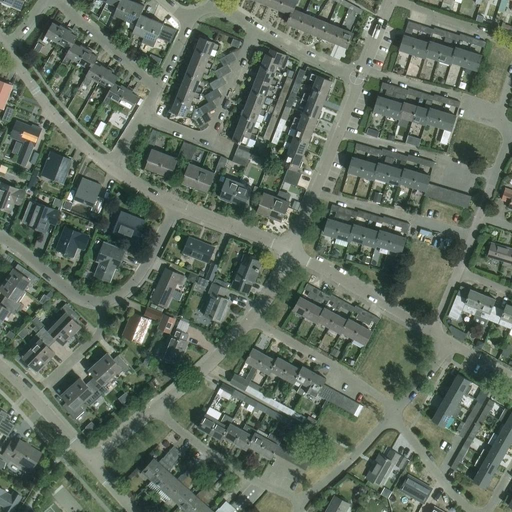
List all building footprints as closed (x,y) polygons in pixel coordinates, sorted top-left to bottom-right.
[(23,0),(2,0),(12,3),(11,5),(20,9),(23,0)] [(129,0),(120,0),(117,7),(114,15),(125,20),(132,3),(129,2),(129,0)] [(279,10),(282,0),(269,0),(267,5),(279,10)] [(293,9),(296,0),(282,0),(279,10),(291,14),(293,9)] [(349,8),(350,4),(343,0),(338,0),(337,2),(349,8)] [(498,11),(501,0),(493,0),(491,9),(498,11)] [(507,0),(501,0),(498,11),(504,13),(507,0)] [(140,14),(141,15),(145,6),(144,5),(143,8),(140,7),(141,5),(133,2),(134,1),(133,1),(132,3),(125,20),(136,24),(140,14)] [(350,4),(349,8),(347,12),(351,14),(352,10),(360,14),(362,10),(350,4)] [(305,14),(293,9),(291,14),(287,24),(299,28),(305,14)] [(148,18),(141,15),(140,14),(136,24),(133,33),(144,37),(151,21),(148,20),(148,18)] [(311,33),(317,19),(305,14),(299,28),(311,33)] [(152,18),(151,21),(144,37),(142,42),(153,47),(157,37),(161,39),(167,26),(163,24),(163,23),(162,26),(159,24),(159,22),(152,19),(152,18)] [(323,38),(329,23),(317,19),(311,33),(323,38)] [(411,34),(413,29),(415,22),(409,21),(405,32),(411,34)] [(420,31),(422,25),(415,22),(413,29),(420,31)] [(501,29),(511,31),(511,26),(504,24),(505,23),(502,22),(501,29)] [(58,42),(66,28),(61,25),(60,26),(53,23),(42,41),(48,45),(52,39),(58,42)] [(335,43),(341,28),(329,23),(323,38),(335,43)] [(433,33),(435,27),(434,27),(434,29),(428,28),(429,27),(422,25),(420,31),(432,35),(433,33)] [(445,37),(447,31),(435,27),(433,33),(445,37)] [(66,55),(74,43),(77,36),(71,33),(72,31),(66,28),(58,42),(64,46),(61,52),(66,55)] [(341,28),(335,43),(347,48),(353,33),(341,28)] [(459,39),(460,34),(460,35),(447,31),(445,37),(444,41),(451,43),(453,39),(458,41),(458,39),(459,39)] [(481,40),(483,36),(472,31),(470,35),(481,40)] [(471,43),(473,38),(460,34),(459,39),(471,43)] [(412,53),(417,39),(404,35),(400,49),(412,53)] [(193,49),(210,55),(212,48),(218,51),(220,45),(200,37),(198,44),(196,43),(193,49)] [(473,38),(471,43),(484,47),(486,42),(473,38)] [(425,57),(430,42),(430,41),(429,43),(417,39),(412,53),(425,57)] [(438,60),(443,46),(430,42),(425,57),(425,58),(426,56),(438,60)] [(78,62),(86,47),(81,45),(80,46),(74,43),(66,55),(63,61),(69,65),(72,58),(78,62)] [(451,64),(456,48),(455,49),(443,46),(438,60),(451,64)] [(94,63),(98,56),(91,53),(92,51),(86,47),(78,62),(85,65),(81,71),(87,75),(94,63)] [(464,66),(468,52),(456,48),(451,64),(452,62),(464,66)] [(207,62),(210,55),(193,49),(191,55),(193,56),(191,62),(211,70),(213,64),(207,62)] [(259,65),(275,72),(277,65),(283,68),(286,62),(288,56),(271,49),(269,55),(266,54),(263,61),(261,60),(259,65)] [(223,66),(227,64),(236,59),(232,52),(219,59),(223,66)] [(468,52),(464,66),(466,66),(472,68),(477,70),(481,56),(468,52)] [(209,75),(211,70),(191,62),(188,68),(186,67),(184,73),(200,79),(203,73),(209,75)] [(100,66),(94,63),(87,75),(83,81),(89,85),(93,78),(99,82),(107,68),(101,65),(100,66)] [(218,78),(222,76),(231,71),(227,64),(223,66),(214,71),(218,78)] [(272,79),(275,72),(259,65),(257,72),(258,72),(256,78),(276,86),(278,81),(272,79)] [(114,82),(115,83),(118,76),(112,73),(113,71),(107,68),(99,82),(105,85),(101,92),(107,95),(108,95),(114,82)] [(295,81),(301,83),(305,71),(300,69),(295,81)] [(313,88),(329,94),(331,88),(329,88),(332,81),(318,76),(320,71),(313,69),(309,79),(315,81),(313,88)] [(197,86),(200,79),(184,73),(182,79),(183,80),(181,87),(201,94),(204,88),(197,86)] [(214,90),(217,88),(226,83),(222,76),(218,78),(210,83),(214,90)] [(282,89),(288,91),(292,79),(287,77),(282,89)] [(274,92),(276,86),(256,78),(254,85),(252,84),(250,90),(265,96),(268,89),(274,92)] [(0,107),(3,108),(8,95),(12,85),(3,82),(2,83),(0,81),(0,107)] [(296,95),(301,83),(295,81),(290,93),(296,95)] [(121,86),(115,83),(114,82),(108,95),(107,95),(103,101),(109,105),(113,98),(119,102),(127,88),(122,85),(121,86)] [(392,96),(395,86),(388,84),(385,94),(392,96)] [(395,86),(392,96),(392,97),(394,92),(401,94),(403,88),(395,86)] [(199,99),(201,94),(181,87),(179,92),(177,92),(174,98),(190,104),(193,97),(199,99)] [(127,88),(119,102),(125,105),(122,112),(128,115),(138,96),(132,93),(133,91),(127,88)] [(208,102),(212,100),(221,95),(217,88),(214,90),(204,96),(208,102)] [(326,100),(329,94),(313,88),(310,95),(304,92),(302,98),(322,106),(324,100),(326,100)] [(283,103),(288,91),(282,89),(278,101),(283,103)] [(263,103),(265,96),(250,90),(247,96),(249,97),(247,103),(267,111),(269,105),(263,103)] [(291,107),(296,95),(290,93),(286,105),(291,107)] [(387,114),(391,100),(378,96),(374,110),(387,114)] [(190,104),(174,98),(172,104),(174,104),(171,111),(191,119),(195,109),(194,105),(190,104)] [(306,106),(303,112),(319,118),(321,113),(320,112),(322,106),(302,98),(300,103),(306,106)] [(204,114),(208,112),(217,107),(212,100),(208,102),(199,107),(204,114)] [(399,118),(404,102),(403,104),(391,100),(387,114),(399,118)] [(278,115),(283,103),(278,101),(273,113),(278,115)] [(412,120),(417,106),(404,102),(399,118),(400,118),(400,116),(412,120)] [(265,116),(267,111),(247,103),(244,109),(242,109),(240,114),(256,120),(258,114),(265,116)] [(286,120),(291,107),(286,105),(281,117),(286,120)] [(425,124),(430,108),(429,110),(417,106),(412,120),(425,124)] [(438,126),(443,112),(430,108),(425,124),(426,122),(438,126)] [(208,112),(204,114),(195,120),(199,127),(212,119),(208,112)] [(317,125),(319,118),(303,112),(300,119),(295,116),(293,122),(313,130),(315,124),(317,125)] [(443,112),(438,126),(444,128),(440,142),(447,144),(456,116),(443,112)] [(274,127),(278,115),(273,113),(268,125),(274,127)] [(253,127),(256,120),(240,114),(238,120),(239,121),(237,127),(257,135),(259,130),(253,127)] [(282,132),(286,120),(281,117),(276,129),(282,132)] [(17,121),(13,130),(11,137),(25,142),(20,157),(17,162),(26,166),(28,160),(33,146),(35,146),(38,138),(41,129),(32,125),(32,127),(17,121)] [(310,136),(313,130),(293,122),(291,127),(297,130),(294,136),(310,143),(312,137),(310,136)] [(269,140),(274,127),(268,125),(263,138),(269,140)] [(255,141),(257,135),(237,127),(235,134),(233,133),(230,139),(239,143),(237,148),(251,153),(253,148),(246,145),(249,138),(255,141)] [(159,132),(153,129),(148,143),(154,145),(159,132)] [(277,144),(282,132),(276,129),(271,142),(277,144)] [(307,149),(310,143),(294,136),(291,143),(285,141),(283,146),(303,154),(306,148),(307,149)] [(185,158),(190,144),(184,141),(178,155),(185,158)] [(190,144),(185,158),(191,160),(196,146),(190,144)] [(301,161),(303,154),(283,146),(281,152),(287,154),(284,161),(282,161),(280,165),(288,168),(296,171),(298,167),(300,168),(303,162),(301,161)] [(248,159),(251,153),(237,148),(235,154),(248,159)] [(157,172),(164,154),(152,149),(145,168),(146,167),(157,172)] [(386,156),(394,158),(395,153),(382,149),(381,154),(386,156)] [(47,161),(44,169),(55,173),(52,179),(63,183),(69,169),(72,160),(63,156),(62,157),(60,156),(60,155),(51,151),(47,161)] [(164,154),(157,172),(157,174),(158,172),(170,177),(169,178),(170,178),(174,169),(178,159),(164,154)] [(246,166),(248,159),(235,154),(232,161),(246,166)] [(227,158),(221,156),(216,169),(222,172),(227,158)] [(387,181),(391,167),(394,158),(386,156),(384,164),(379,163),(374,179),(374,177),(387,181)] [(361,175),(365,161),(352,157),(348,171),(361,175)] [(374,179),(379,163),(378,163),(378,165),(365,161),(361,175),(374,179)] [(195,187),(202,168),(190,163),(186,173),(182,183),(183,183),(183,182),(195,187)] [(400,185),(404,169),(404,168),(404,170),(391,167),(387,181),(400,185)] [(202,168),(195,187),(194,188),(194,189),(195,187),(207,191),(207,192),(211,183),(214,173),(202,168)] [(302,173),(296,171),(288,168),(286,174),(299,180),(302,173)] [(35,169),(28,187),(31,189),(39,170),(35,169)] [(413,187),(417,172),(404,169),(400,185),(400,183),(413,187)] [(428,183),(430,176),(417,172),(413,187),(426,191),(427,188),(428,183)] [(297,186),(299,180),(286,174),(283,181),(297,186)] [(83,177),(79,187),(74,199),(92,206),(90,210),(98,213),(104,199),(103,201),(96,199),(101,185),(94,182),(94,183),(83,179),(83,178),(83,177)] [(231,202),(239,183),(227,178),(219,197),(231,202)] [(20,204),(24,195),(25,192),(2,183),(0,187),(0,207),(8,211),(12,201),(20,204)] [(239,183),(231,202),(244,207),(252,188),(239,183)] [(430,197),(434,185),(428,183),(427,188),(426,191),(424,195),(425,195),(430,197)] [(368,184),(365,193),(358,191),(357,195),(368,198),(372,185),(368,184)] [(435,198),(439,186),(434,185),(430,197),(435,198)] [(441,200),(444,188),(439,186),(435,198),(441,200)] [(446,202),(450,190),(444,188),(441,200),(446,202)] [(511,190),(505,188),(502,199),(510,202),(508,208),(511,209),(511,190)] [(269,217),(277,197),(270,195),(271,193),(265,190),(257,212),(269,217)] [(451,203),(455,191),(450,190),(446,202),(451,203)] [(457,205),(460,193),(455,191),(451,203),(457,205)] [(462,206),(465,194),(460,193),(457,205),(462,206)] [(467,208),(471,196),(465,194),(462,206),(467,208)] [(303,206),(307,198),(301,196),(298,204),(303,206)] [(277,197),(269,217),(282,221),(289,202),(277,197)] [(55,224),(59,215),(60,212),(37,203),(28,225),(43,231),(47,221),(55,224)] [(342,219),(345,208),(338,206),(335,217),(342,219)] [(349,221),(352,210),(345,208),(342,219),(349,221)] [(122,211),(118,221),(117,222),(120,223),(116,234),(136,242),(140,232),(139,232),(140,229),(141,230),(144,220),(122,211)] [(337,237),(341,223),(328,219),(324,233),(337,237)] [(350,239),(354,225),(353,226),(341,223),(337,237),(349,240),(350,239)] [(362,243),(367,228),(354,225),(350,239),(362,243)] [(84,249),(87,239),(89,236),(65,227),(60,240),(56,249),(72,255),(76,246),(84,249)] [(375,246),(380,230),(379,232),(367,228),(362,243),(375,246)] [(388,248),(393,234),(380,230),(375,246),(375,247),(376,245),(388,248)] [(393,234),(388,248),(401,252),(406,238),(393,234)] [(208,262),(214,247),(189,237),(183,252),(208,262)] [(124,250),(104,242),(97,261),(100,262),(95,275),(110,281),(117,264),(118,265),(124,250)] [(488,256),(504,261),(503,264),(511,266),(511,248),(492,243),(488,256)] [(244,255),(241,265),(232,286),(248,292),(246,291),(250,281),(252,281),(257,270),(258,270),(259,268),(258,268),(260,262),(255,260),(256,258),(250,256),(249,257),(244,255)] [(371,258),(363,255),(361,261),(369,264),(371,258)] [(6,279),(22,291),(26,286),(29,288),(32,283),(35,285),(40,279),(27,270),(26,271),(24,269),(25,268),(18,264),(7,279),(6,278),(6,279)] [(211,281),(217,266),(211,264),(205,278),(211,281)] [(184,276),(175,272),(166,268),(151,300),(166,307),(177,283),(180,284),(184,276)] [(205,290),(209,281),(197,276),(196,280),(198,280),(195,286),(205,290)] [(213,283),(226,289),(228,285),(231,286),(231,284),(227,282),(226,283),(215,278),(213,283)] [(19,296),(22,291),(6,279),(7,279),(0,289),(9,296),(6,301),(3,299),(6,301),(18,310),(22,304),(19,302),(22,298),(19,296)] [(226,289),(213,283),(212,283),(208,293),(210,294),(203,314),(221,321),(229,300),(223,298),(226,289)] [(314,300),(319,290),(313,286),(307,296),(314,300)] [(32,300),(35,290),(30,288),(27,298),(32,300)] [(475,314),(483,294),(471,289),(468,296),(462,293),(454,314),(460,317),(463,309),(475,314)] [(319,290),(314,300),(321,303),(326,294),(319,290)] [(493,322),(498,308),(493,306),(495,299),(483,294),(475,314),(493,322)] [(305,316),(312,303),(300,297),(293,310),(305,316)] [(341,306),(343,301),(337,297),(332,307),(338,310),(341,306)] [(18,310),(6,301),(3,306),(0,303),(0,319),(1,321),(5,316),(8,318),(12,312),(15,314),(18,310)] [(343,301),(341,306),(347,310),(350,305),(343,301)] [(58,322),(73,336),(72,335),(81,326),(72,318),(76,314),(79,316),(66,303),(61,308),(64,311),(60,315),(63,318),(58,322)] [(317,322),(325,308),(324,307),(323,309),(312,303),(305,316),(317,322)] [(511,329),(511,325),(511,305),(507,304),(504,310),(498,308),(493,322),(511,329)] [(162,313),(157,311),(148,307),(145,314),(160,321),(162,313)] [(329,327),(336,314),(325,308),(317,322),(317,323),(318,321),(329,327)] [(362,321),(368,312),(361,308),(356,318),(362,321)] [(151,320),(144,317),(132,312),(129,320),(132,321),(130,325),(127,324),(123,335),(141,343),(151,320)] [(368,312),(362,321),(369,325),(374,316),(368,312)] [(176,319),(164,314),(158,330),(170,334),(176,319)] [(341,333),(349,319),(349,318),(348,320),(336,314),(329,327),(341,333)] [(353,338),(360,325),(349,319),(341,333),(341,334),(342,332),(353,338)] [(450,324),(455,330),(459,326),(453,320),(450,324)] [(72,336),(73,336),(58,322),(54,326),(51,324),(47,328),(45,326),(40,330),(51,341),(55,336),(63,344),(72,336)] [(360,325),(353,338),(365,345),(372,331),(360,325)] [(188,334),(179,330),(176,329),(173,337),(171,336),(162,358),(178,364),(182,355),(181,354),(186,342),(187,343),(187,342),(185,341),(188,334)] [(30,346),(32,348),(47,362),(46,362),(55,353),(47,345),(51,341),(53,343),(51,341),(40,330),(36,335),(38,337),(34,341),(30,346)] [(478,335),(481,340),(487,338),(484,332),(478,335)] [(46,363),(47,362),(32,348),(28,352),(25,350),(22,354),(19,352),(14,357),(27,370),(27,369),(25,367),(29,363),(37,371),(46,362),(46,363)] [(265,354),(253,348),(246,361),(257,368),(265,354)] [(98,361),(112,376),(116,372),(119,374),(123,371),(125,373),(130,369),(118,355),(120,358),(115,361),(108,353),(99,361),(98,361)] [(271,371),(276,360),(265,354),(257,368),(269,374),(271,371)] [(282,377),(290,363),(278,357),(276,360),(271,371),(282,377)] [(107,380),(112,376),(98,361),(98,362),(89,370),(97,378),(92,382),(103,394),(107,389),(105,387),(109,383),(107,380)] [(295,380),(301,369),(290,363),(282,377),(293,383),(295,380)] [(304,391),(314,372),(303,366),(301,369),(295,380),(301,383),(296,392),(302,395),(304,391)] [(328,400),(334,390),(323,384),(326,379),(314,372),(304,391),(316,397),(317,394),(322,397),(328,400)] [(458,374),(451,386),(464,393),(467,395),(471,387),(468,385),(470,381),(458,374)] [(230,384),(244,392),(249,383),(234,375),(230,384)] [(103,394),(92,382),(90,380),(92,383),(88,386),(80,378),(71,386),(71,385),(70,386),(84,401),(89,397),(91,399),(96,395),(98,398),(103,394)] [(232,394),(234,389),(223,383),(220,388),(232,394)] [(258,383),(255,389),(297,412),(300,407),(258,383)] [(256,397),(259,392),(248,385),(245,391),(256,397)] [(80,405),(84,401),(70,386),(71,387),(62,395),(69,403),(65,407),(63,405),(75,419),(84,410),(80,405)] [(457,404),(464,393),(451,386),(445,397),(457,404)] [(476,400),(483,403),(485,401),(489,392),(482,388),(476,400)] [(243,401),(246,396),(234,389),(232,394),(243,401)] [(333,403),(339,393),(334,390),(328,400),(328,401),(333,403)] [(268,403),(271,398),(259,392),(256,397),(268,403)] [(338,406),(344,395),(339,393),(333,403),(338,406)] [(343,409),(349,398),(344,395),(338,406),(343,409)] [(255,407),(258,402),(246,396),(243,401),(250,404),(247,411),(251,414),(255,407)] [(451,415),(457,404),(445,397),(438,408),(451,415)] [(279,409),(282,404),(271,398),(268,403),(279,409)] [(349,412),(354,401),(349,398),(343,409),(349,412)] [(489,399),(483,411),(488,414),(494,402),(489,399)] [(476,415),(483,403),(476,400),(478,401),(471,412),(476,415)] [(354,415),(360,404),(359,404),(354,401),(349,412),(354,415)] [(266,413),(269,408),(258,402),(255,407),(266,413)] [(291,416),(293,410),(282,404),(279,409),(291,416)] [(360,404),(354,415),(357,417),(363,406),(360,404)] [(278,420),(281,415),(269,408),(266,413),(278,420)] [(449,418),(451,415),(438,408),(432,420),(444,427),(449,418)] [(0,433),(6,437),(14,425),(4,419),(7,414),(1,410),(0,410),(0,433)] [(293,410),(291,416),(302,422),(305,417),(293,410)] [(481,425),(488,414),(483,411),(476,422),(481,425)] [(476,415),(471,412),(465,423),(470,426),(476,415)] [(210,434),(217,420),(206,414),(198,428),(210,434)] [(224,437),(231,424),(230,424),(233,419),(225,414),(220,422),(217,420),(210,434),(221,440),(224,437)] [(281,415),(278,420),(289,426),(292,421),(281,415)] [(475,436),(481,425),(476,422),(470,433),(475,436)] [(470,426),(465,423),(458,435),(463,438),(470,426)] [(235,443),(242,430),(231,424),(224,437),(235,443)] [(511,442),(511,440),(511,427),(505,424),(499,435),(511,442)] [(86,427),(82,431),(86,436),(90,432),(86,427)] [(246,449),(255,433),(253,437),(242,430),(235,443),(246,449)] [(260,452),(267,439),(255,433),(246,449),(246,450),(248,446),(260,452)] [(470,433),(464,444),(469,447),(475,436),(470,433)] [(505,453),(511,442),(499,435),(493,446),(505,453)] [(274,453),(278,446),(267,439),(260,452),(271,459),(274,453)] [(10,441),(5,450),(2,456),(8,460),(10,457),(30,469),(40,453),(29,446),(28,447),(24,445),(25,444),(19,440),(16,445),(10,441)] [(279,456),(285,445),(280,442),(278,446),(274,453),(279,456)] [(469,447),(464,444),(457,456),(462,459),(469,447)] [(284,459),(290,448),(285,445),(279,456),(284,459)] [(152,480),(179,451),(173,446),(162,459),(161,459),(162,460),(159,463),(154,458),(142,471),(152,480)] [(480,455),(486,458),(498,465),(505,453),(493,446),(489,453),(483,449),(480,455)] [(290,462),(295,451),(290,448),(284,459),(290,462)] [(386,458),(380,454),(367,478),(381,486),(394,463),(402,467),(406,459),(391,450),(386,458)] [(161,488),(173,475),(168,470),(170,467),(171,468),(183,455),(179,451),(152,480),(161,488)] [(295,465),(301,454),(295,451),(290,462),(295,465)] [(300,467),(305,457),(301,454),(295,465),(300,467)] [(455,470),(462,459),(457,456),(450,467),(455,470)] [(305,457),(300,467),(305,470),(311,460),(305,457)] [(486,458),(480,469),(492,476),(498,465),(486,458)] [(171,497),(193,471),(188,467),(181,476),(180,476),(181,477),(178,480),(173,475),(161,488),(171,497)] [(180,505),(192,492),(187,487),(189,484),(190,485),(190,484),(202,471),(197,467),(193,471),(171,497),(180,505)] [(485,487),(492,476),(480,469),(473,480),(485,487)] [(408,475),(403,484),(400,490),(424,503),(432,489),(408,475)] [(187,511),(190,511),(212,488),(207,484),(199,493),(199,492),(199,493),(200,493),(197,496),(192,492),(180,505),(187,511)] [(208,511),(211,509),(205,504),(208,501),(209,502),(209,501),(217,492),(212,488),(190,511),(208,511)] [(0,489),(0,502),(3,504),(2,505),(4,506),(4,508),(10,511),(20,496),(13,492),(13,493),(12,496),(0,489)] [(344,511),(349,504),(344,501),(335,496),(326,511),(344,511)] [(148,502),(144,498),(140,503),(144,506),(148,502)] [(224,511),(231,505),(226,501),(218,509),(218,510),(219,510),(217,511),(214,511),(211,509),(208,511),(224,511)]
